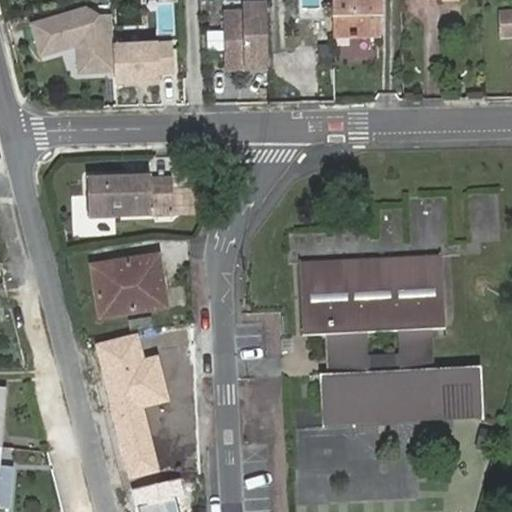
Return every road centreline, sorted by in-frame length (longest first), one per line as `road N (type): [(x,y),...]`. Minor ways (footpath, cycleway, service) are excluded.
road 1 (residential): [(233,511),(222,252),(268,154),(273,125)]
road 2 (residential): [(107,511),(12,133)]
road 3 (residential): [(12,133),(273,125)]
road 4 (residential): [(273,125),(511,120)]
